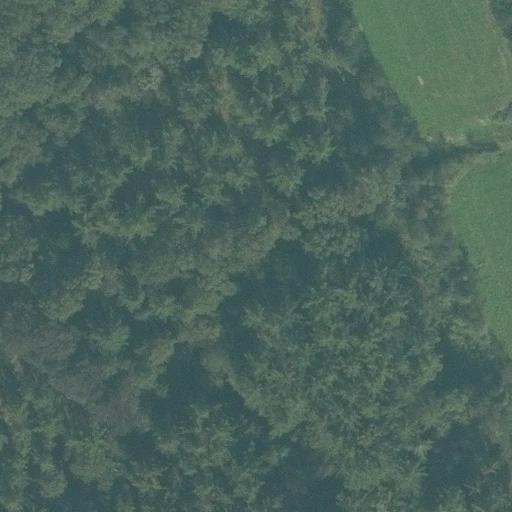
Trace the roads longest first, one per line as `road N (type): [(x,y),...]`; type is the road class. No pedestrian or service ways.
road 1 (track): [(511,132),(207,236)]
road 2 (track): [(0,305),(207,236)]
